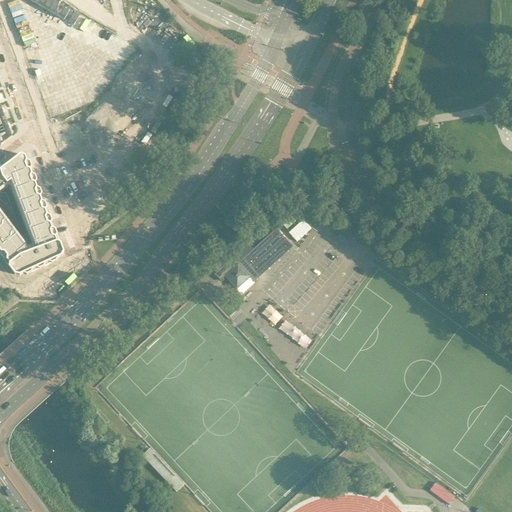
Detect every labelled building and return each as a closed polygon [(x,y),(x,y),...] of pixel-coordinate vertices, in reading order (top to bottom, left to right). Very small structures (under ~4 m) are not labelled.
[(6,121),(0,123),(0,145),(0,146),(12,137),(9,129),(10,128),(9,125),(7,125),(6,121)] [(27,160),(25,156),(20,155),(0,169),(0,250),(1,252),(0,255),(15,274),(19,275),(24,273),(26,274),(56,261),(57,258),(61,256),(63,252),(55,229),(52,228),(50,223),(52,220),(50,216),(47,214),(45,210),(46,207),(45,202),(42,201),(40,196),(41,193),(40,189),(37,187),(35,183),(36,180),(35,175),(32,174),(30,169),(31,166),(30,162),(27,160)] [(83,191),(78,195),(83,201),(88,197),(83,191)] [(303,221),(290,233),(297,240),(310,229),(303,221)] [(253,283),(292,248),(293,247),(276,228),(275,230),(243,259),(238,253),(214,275),(219,281),(225,276),(236,289),(249,278),(253,283)] [(323,321),(317,321),(317,318),(307,318),(307,329),(323,329),(323,321)] [(142,456),(176,493),(184,485),(150,448),(142,456)] [(436,482),(430,490),(449,504),(455,497),(436,482)]
